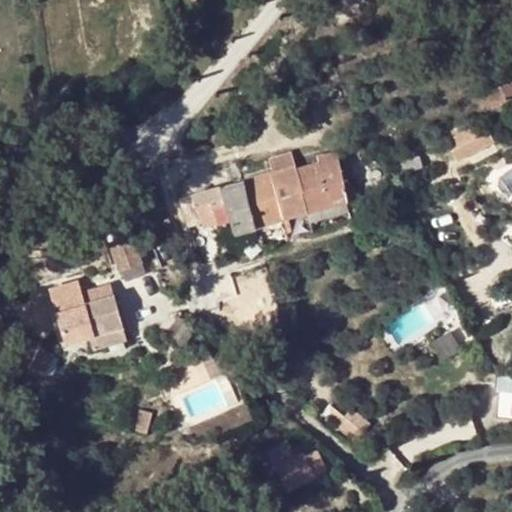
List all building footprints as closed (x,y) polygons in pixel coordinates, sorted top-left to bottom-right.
[(476,95),(479,105),(507,97),(507,96),(505,86),(476,95)] [(223,95),(221,106),(229,106),(230,97),(223,95)] [(468,141),(472,148),(493,137),(488,130),(468,141)] [(297,170),(307,209),(348,199),(336,151),(318,156),(319,163),(297,170)] [(307,209),(297,170),(295,164),(270,171),(283,216),(307,209)] [(353,176),(358,194),(379,194),(371,170),(353,176)] [(242,180),(255,224),(283,216),(270,171),(243,179),(242,180)] [(232,230),(255,224),(242,180),(243,179),(180,198),(189,222),(190,226),(203,221),(199,204),(212,201),(218,223),(229,220),(232,230)] [(114,242),(120,268),(142,262),(136,236),(114,242)] [(84,290),(86,302),(115,294),(112,282),(84,290)] [(126,337),(115,294),(86,302),(57,309),(66,340),(89,333),(93,346),(126,337)] [(41,347),(32,361),(44,369),(54,355),(41,347)] [(303,453),(278,467),(290,489),(327,468),(317,450),(305,457),(303,453)] [(18,495),(19,501),(21,510),(41,507),(39,492),(18,495)]
